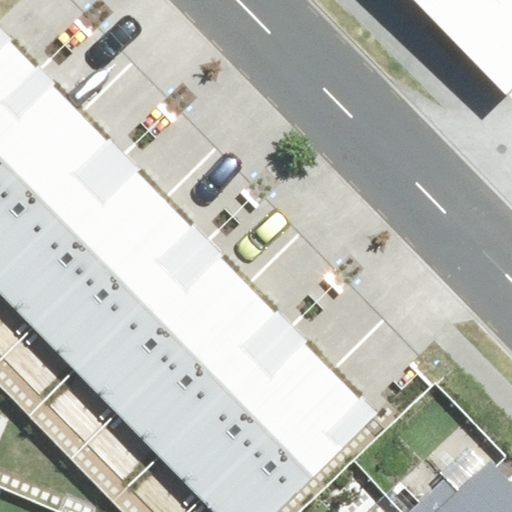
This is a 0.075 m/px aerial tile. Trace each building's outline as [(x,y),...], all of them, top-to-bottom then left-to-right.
[(511,0),(421,0),(503,84),(511,75),(511,0)] [(0,95),(39,58),(0,19),(0,95)] [(39,58),(0,95),(0,181),(81,101),(39,58)] [(81,101),(0,181),(0,266),(124,144),(81,101)] [(124,144),(0,266),(0,279),(36,316),(167,187),(124,144)] [(167,187),(36,316),(79,359),(209,230),(167,187)] [(209,230),(79,359),(122,402),(252,273),(209,230)] [(252,273),(122,402),(164,445),(295,316),(252,273)] [(295,316),(164,445),(207,488),(337,359),(295,316)] [(337,359),(207,488),(231,511),(268,511),(380,402),(337,359)] [(446,478),(407,511),(511,511),(511,485),(492,464),(460,493),(446,478)]
